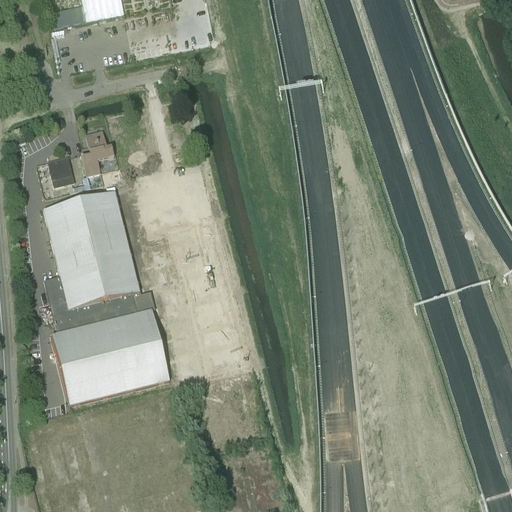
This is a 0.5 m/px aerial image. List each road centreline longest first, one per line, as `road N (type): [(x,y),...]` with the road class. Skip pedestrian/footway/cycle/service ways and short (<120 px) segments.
road 1 (motorway): [(338,0),(499,511)]
road 2 (motorway): [(511,418),(371,0)]
road 3 (unclassified): [(66,98),(70,135),(29,164),(43,267),(34,291),(51,408)]
road 4 (motorway): [(511,256),(467,180),(392,0)]
road 5 (motorway): [(328,230),(360,511)]
road 6 (motorway): [(328,230),(337,511)]
road 7 (motorway): [(289,0),(328,230)]
road 8 (secondary): [(0,322),(9,490)]
road 9 (unknown): [(95,511),(74,432),(45,437),(46,467)]
road 10 (track): [(459,4),(511,128)]
road 11 (unknown): [(35,205),(165,181)]
